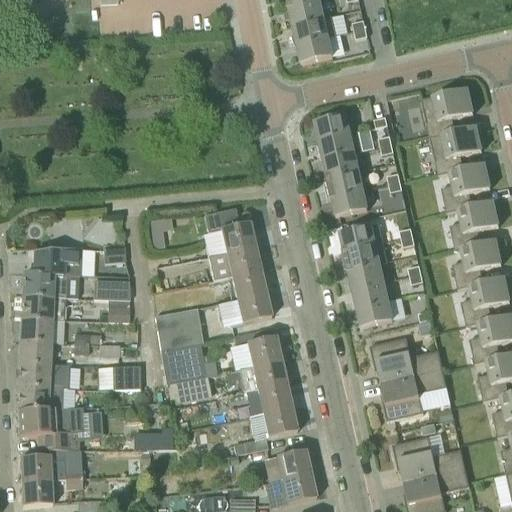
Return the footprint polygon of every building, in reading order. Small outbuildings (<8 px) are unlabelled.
[(288,11),(320,3),(318,0),(284,0),(287,13),(289,12),(288,11)] [(324,23),(324,22),(320,3),(288,11),(289,12),(293,30),(324,23)] [(328,42),(336,40),(332,20),(324,22),(324,23),(293,30),(297,49),(328,42)] [(354,35),(365,33),(364,25),(352,27),(354,35)] [(365,33),(354,35),(356,44),(367,41),(365,33)] [(333,61),(328,42),(297,49),(301,68),(333,61)] [(429,141),(455,135),(452,123),(473,118),(468,93),(421,104),(429,141)] [(350,138),(346,119),(315,126),(319,145),(350,138)] [(387,130),(385,121),(374,124),(376,132),(387,130)] [(449,176),(464,173),(461,160),(482,156),(476,131),(455,135),(429,141),(438,180),(450,177),(449,176)] [(365,152),(376,150),(373,133),(363,135),(365,152)] [(354,157),(355,158),(362,156),(362,155),(358,136),(350,138),(319,145),(323,164),(354,157)] [(380,151),(392,148),(390,140),(378,143),(380,151)] [(392,148),(380,151),(382,159),(393,157),(392,148)] [(359,176),(355,158),(354,157),(323,164),(327,181),(328,183),(359,176)] [(458,214),(472,210),(469,198),(490,193),(485,168),(464,173),(449,176),(450,177),(453,190),(441,193),(447,217),(458,215),(458,214)] [(332,202),(363,195),(359,176),(328,183),(327,181),(325,182),(330,203),(332,203),(332,202)] [(389,189),(400,186),(398,178),(387,180),(389,189)] [(400,186),(389,189),(390,197),(402,195),(400,186)] [(332,202),(332,203),(336,221),(367,214),(363,195),(332,202)] [(461,252),(480,248),(478,235),(499,230),(493,206),(472,210),(458,214),(458,215),(461,227),(449,230),(455,255),(461,254),(461,252)] [(226,257),(255,250),(249,227),(239,229),(235,213),(204,219),(208,237),(221,235),(226,257)] [(174,220),(153,223),(157,250),(168,249),(166,233),(176,231),(174,220)] [(344,256),(383,247),(379,228),(340,237),(344,255),(344,256)] [(401,244),(413,241),(411,233),(399,235),(401,244)] [(413,241),(401,244),(403,252),(415,250),(413,241)] [(469,290),(483,287),(480,274),(501,269),(496,244),(480,248),(461,252),(461,254),(464,266),(452,269),(458,294),(469,291),(469,290)] [(380,268),(388,266),(383,247),(344,256),(344,255),(342,255),(347,277),(349,276),(348,275),(380,268)] [(224,282),(260,274),(255,250),(226,257),(208,261),(213,285),(224,283),(224,282)] [(84,251),(83,276),(96,277),(97,252),(84,251)] [(126,265),(125,251),(103,252),(104,267),(126,265)] [(34,278),(67,279),(80,280),(81,253),(35,256),(34,277),(34,278)] [(384,287),(380,268),(348,275),(349,276),(353,294),(384,287)] [(409,281),(421,278),(419,270),(408,273),(409,281)] [(217,309),(266,298),(260,274),(224,282),(224,283),(227,293),(214,296),(217,309)] [(65,302),(67,279),(34,278),(34,277),(24,277),(23,300),(65,302)] [(421,278),(409,281),(411,289),(423,286),(421,278)] [(478,327),(492,324),(489,311),(510,307),(504,282),(483,287),(469,290),(469,291),(472,304),(461,306),(466,331),(478,328),(478,327)] [(129,286),(94,284),(93,303),(108,303),(129,304),(129,286)] [(357,313),(388,306),(384,287),(353,294),(357,313)] [(266,298),(217,309),(220,323),(232,330),(271,321),(266,298)] [(64,323),(65,302),(23,300),(22,322),(53,324),(53,322),(64,323)] [(108,303),(107,310),(129,311),(129,304),(108,303)] [(388,306),(357,313),(361,332),(392,325),(388,306)] [(129,311),(107,310),(106,326),(128,326),(129,311)] [(160,354),(200,348),(194,313),(154,319),(160,354)] [(431,324),(430,315),(418,318),(420,326),(431,324)] [(486,365),(500,361),(497,349),(511,345),(511,319),(492,324),(478,327),(478,328),(481,341),(469,344),(475,369),(486,366),(486,365)] [(52,346),(53,324),(22,322),(21,345),(52,346)] [(419,328),(421,340),(432,337),(430,326),(419,328)] [(74,347),(88,348),(89,338),(75,337),(74,347)] [(251,371),(281,365),(276,341),(246,348),(251,371)] [(380,388),(443,374),(438,355),(411,361),(406,342),(370,350),(373,367),(376,367),(380,388)] [(51,369),(52,346),(21,345),(20,368),(51,369)] [(88,358),(88,348),(74,347),(74,357),(88,358)] [(119,361),(120,349),(99,348),(99,360),(119,361)] [(215,364),(203,366),(200,348),(160,354),(166,389),(167,389),(206,382),(206,381),(207,381),(218,379),(215,364)] [(500,401),(509,399),(506,386),(511,385),(511,358),(500,361),(486,365),(486,366),(489,379),(478,381),(483,406),(501,402),(500,401)] [(258,395),(286,388),(281,365),(251,371),(239,374),(245,397),(258,395)] [(69,370),(51,369),(20,368),(19,391),(50,392),(68,393),(69,370)] [(112,370),(113,394),(140,393),(139,369),(112,370)] [(443,374),(380,388),(385,409),(383,409),(387,426),(423,418),(419,399),(447,392),(443,374)] [(206,382),(167,389),(170,403),(174,402),(175,408),(211,402),(207,381),(206,381),(206,382)] [(286,388),(256,395),(261,419),(291,412),(286,388)] [(49,413),(50,392),(19,391),(17,415),(49,413)] [(134,396),(135,408),(149,408),(148,396),(134,396)] [(509,438),(511,437),(511,398),(509,399),(500,401),(501,402),(504,415),(492,417),(497,442),(509,439),(509,438)] [(50,455),(63,454),(78,454),(77,437),(84,437),(83,418),(83,411),(49,413),(17,415),(18,420),(17,423),(17,427),(18,430),(19,441),(37,440),(38,454),(50,454),(50,455)] [(250,422),(255,445),(297,436),(291,412),(261,419),(250,422)] [(439,415),(441,426),(454,423),(451,412),(439,415)] [(434,428),(421,431),(423,439),(435,436),(434,428)] [(506,478),(511,476),(511,437),(509,438),(509,439),(511,451),(511,452),(500,455),(506,478)] [(403,487),(465,473),(461,454),(433,461),(429,441),(392,450),(396,466),(398,466),(403,487)] [(40,460),(20,461),(21,486),(51,484),(51,483),(65,482),(65,483),(81,482),(81,472),(64,472),(63,454),(50,455),(50,460),(40,460)] [(280,485),(310,479),(305,454),(275,461),(280,485)] [(149,457),(141,457),(141,466),(149,466),(149,457)] [(465,473),(403,487),(408,508),(405,509),(406,511),(444,511),(442,497),(469,491),(465,473)] [(310,479),(280,485),(286,509),(316,503),(310,479)] [(81,482),(65,483),(66,493),(82,492),(81,482)] [(51,484),(21,486),(22,511),(53,509),(51,484)] [(230,511),(252,511),(253,503),(231,502),(230,511)]
